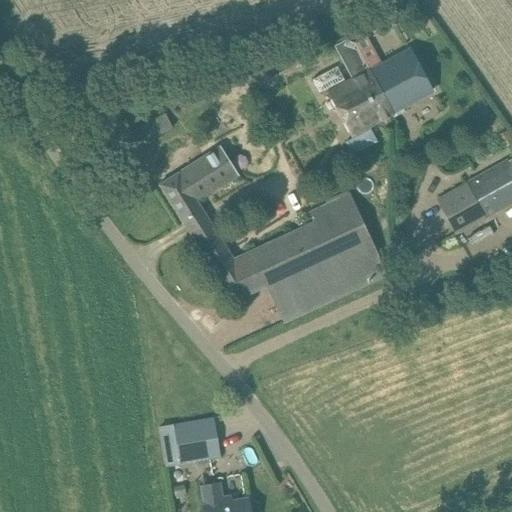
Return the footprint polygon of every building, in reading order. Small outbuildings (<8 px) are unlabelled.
[(364,30),(351,37),(392,113),(416,100),(414,97),(428,89),(430,92),(432,91),(409,49),(382,63),(364,30)] [(338,66),(313,79),(320,92),(327,88),(352,135),(353,134),(355,137),(345,142),(352,155),(377,141),(368,126),(392,113),(351,37),(335,46),(351,77),(344,80),(338,66)] [(212,61),(192,71),(198,84),(242,64),(234,48),(211,59),(212,61)] [(172,128),(165,114),(140,127),(147,141),(172,128)] [(220,146),(159,184),(233,301),(285,277),(301,312),(386,274),(349,194),(308,213),(313,223),(233,259),(210,222),(203,211),(197,202),(238,175),(220,146)] [(511,201),(511,167),(508,160),(436,200),(455,234),(511,201)] [(213,418),(193,421),(173,424),(180,464),(220,457),(213,418)] [(217,484),(202,486),(205,505),(203,506),(204,511),(259,511),(258,503),(253,500),(248,501),(247,499),(230,503),(229,498),(220,499),(217,484)]
